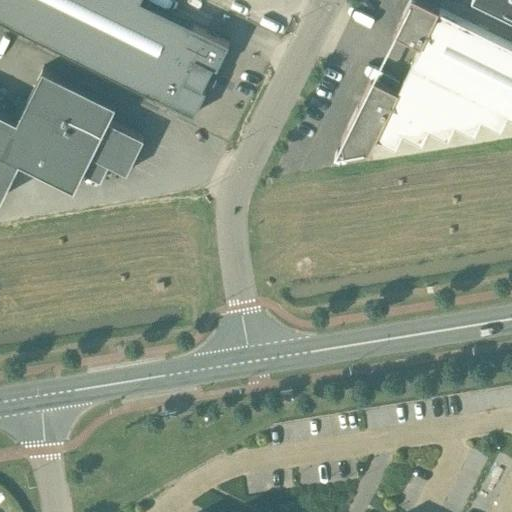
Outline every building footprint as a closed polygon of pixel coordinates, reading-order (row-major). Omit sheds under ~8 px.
[(0,0),(0,16),(195,112),(207,87),(203,86),(214,64),(218,66),(230,41),(147,0),(0,0)] [(440,7),(425,0),(408,0),(394,30),(421,44),(399,88),(372,75),(342,136),(345,153),(370,148),(377,135),(396,144),(403,130),(422,140),(429,126),(449,135),(456,121),(475,131),(482,117),(501,127),(508,113),(511,114),(511,42),(440,7)] [(511,0),(479,0),(511,16),(511,0)] [(2,149),(20,158),(75,185),(83,169),(101,178),(110,161),(127,170),(145,135),(109,117),(117,101),(44,65),(18,116),(2,149)] [(0,195),(1,196),(20,158),(2,149),(18,116),(0,107),(0,195)]
